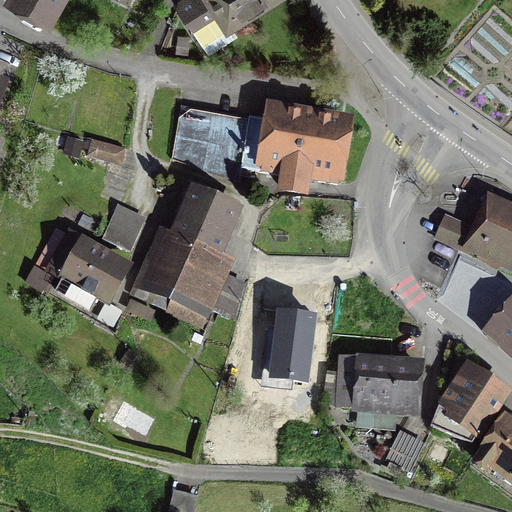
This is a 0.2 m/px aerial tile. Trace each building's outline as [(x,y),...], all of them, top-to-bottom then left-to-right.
[(14,0),(13,1),(49,22),(62,0),(14,0)] [(187,0),(177,6),(202,44),(231,25),(229,23),(264,0),(187,0)] [(249,125),(178,115),(172,158),(237,180),(239,168),(287,175),(283,188),(304,191),(306,176),(339,182),(350,119),(272,107),(268,121),(250,116),(249,125)] [(126,149),(92,140),(87,158),(121,166),(126,149)] [(237,208),(196,190),(174,240),(161,235),(138,285),(174,301),(169,311),(201,325),(208,310),(230,320),(244,287),(218,275),(224,263),(214,258),(237,208)] [(475,230),(445,217),(435,240),(511,273),(511,213),(487,203),(475,230)] [(142,219),(112,208),(101,239),(130,250),(142,219)] [(127,265),(70,234),(50,272),(64,279),(57,291),(90,309),(101,289),(111,295),(127,265)] [(494,317),(481,332),(498,346),(502,342),(511,350),(511,299),(511,301),(506,296),(490,314),(494,317)] [(315,314),(278,310),(271,374),(307,379),(315,314)] [(420,366),(342,360),(338,408),(383,412),(383,405),(416,407),(420,366)] [(463,368),(431,420),(472,444),(503,392),(463,368)] [(511,419),(505,414),(472,456),(490,471),(494,466),(511,480),(511,419)] [(192,511),(196,500),(173,494),(168,511),(192,511)]
